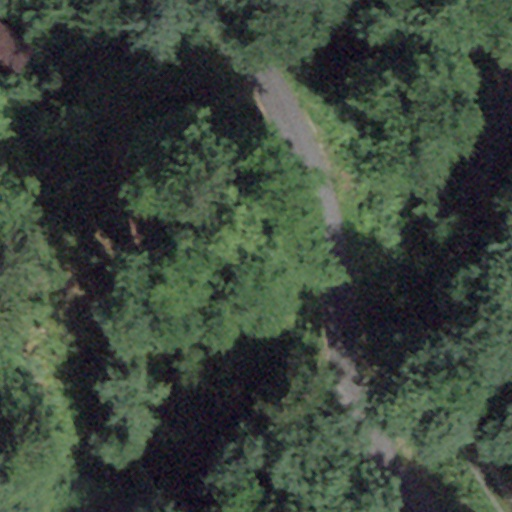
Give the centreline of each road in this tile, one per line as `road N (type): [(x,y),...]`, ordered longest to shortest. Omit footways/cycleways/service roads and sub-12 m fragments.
road 1 (track): [(221,0),(311,163),(331,236),(345,388),(366,444),(431,511)]
road 2 (track): [(511,501),(473,436),(458,383),(455,319),(461,254),(511,60)]
